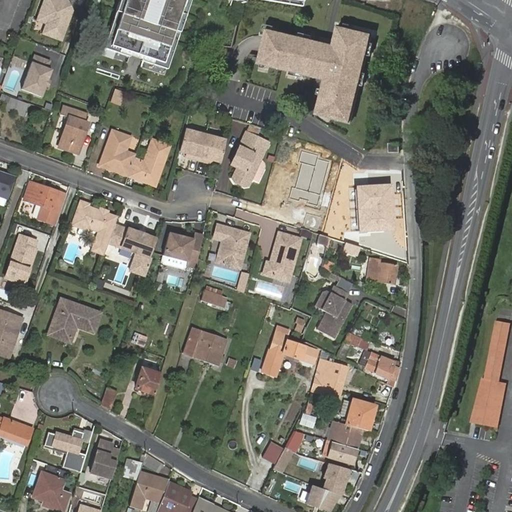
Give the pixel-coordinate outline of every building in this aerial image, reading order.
[(70,2),(64,0),(46,0),(40,16),(50,19),(48,24),(44,34),(62,41),(74,12),(70,10),(72,6),(70,2)] [(119,0),(103,47),(167,68),(189,0),(119,0)] [(50,19),(40,16),(39,20),(48,24),(50,19)] [(320,41),(267,26),(258,61),(324,78),(318,105),(330,108),(329,113),(353,119),(374,35),(338,25),(333,44),(332,49),(319,45),(320,41)] [(319,45),(332,49),(333,44),(320,41),(319,45)] [(52,60),(35,54),(23,89),(43,96),(52,69),(49,68),(52,60)] [(116,91),(113,103),(121,105),(125,94),(116,91)] [(30,104),(3,94),(0,100),(8,103),(6,110),(25,117),(30,104)] [(165,110),(167,103),(159,99),(156,107),(165,110)] [(71,117),(68,125),(70,126),(68,132),(66,131),(61,146),(80,153),(90,123),(86,121),(88,113),(67,106),(63,114),(71,117)] [(206,131),(188,127),(182,148),(193,151),(192,155),(200,157),(206,131)] [(101,164),(129,174),(136,156),(137,153),(127,150),(132,136),(114,129),(107,147),(110,148),(108,151),(106,151),(101,164)] [(229,137),(206,131),(200,157),(209,159),(209,155),(223,159),(229,137)] [(270,143),(248,132),(233,165),(239,168),(235,178),(237,182),(246,187),(250,185),(253,179),(250,175),(255,165),(258,166),(270,143)] [(136,156),(129,174),(156,184),(171,145),(154,139),(146,160),(136,156)] [(399,142),(389,142),(389,151),(399,151),(399,142)] [(318,155),(301,151),(298,162),(302,163),(295,187),(292,186),(289,198),(298,201),(300,197),(309,199),(308,203),(318,206),(329,163),(317,160),(318,155)] [(0,195),(7,198),(15,176),(0,170),(0,195)] [(50,192),(51,188),(31,181),(25,199),(53,209),(48,222),(57,225),(65,204),(56,201),(58,195),(50,192)] [(392,184),(356,186),(359,232),(395,229),(392,184)] [(94,248),(106,252),(110,240),(117,223),(119,216),(108,212),(101,209),(89,205),(90,201),(83,199),(75,222),(91,227),(92,225),(100,227),(102,231),(101,234),(99,234),(94,248)] [(219,222),(214,238),(223,241),(216,262),(240,270),(252,233),(219,222)] [(147,274),(149,270),(151,263),(153,256),(151,255),(157,241),(158,236),(149,233),(149,232),(141,230),(140,230),(130,227),(130,228),(117,223),(110,240),(138,251),(132,268),(147,274)] [(199,257),(205,232),(196,230),(195,236),(170,230),(164,252),(189,258),(188,264),(196,266),(199,257)] [(301,238),(279,233),(273,255),(275,257),(274,260),(267,265),(264,274),(272,276),(275,274),(283,276),(284,272),(291,274),(301,238)] [(29,264),(31,264),(37,248),(34,247),(37,240),(21,234),(6,276),(24,283),(29,269),(27,268),(29,264)] [(189,258),(164,252),(163,257),(165,261),(184,266),(188,264),(189,258)] [(372,257),(368,279),(395,284),(399,264),(376,260),(377,257),(372,257)] [(243,292),(249,273),(240,271),(235,290),(243,292)] [(336,285),(348,291),(352,283),(340,278),(336,285)] [(199,301),(211,304),(215,294),(203,290),(199,301)] [(215,294),(211,304),(216,306),(220,295),(215,294)] [(335,340),(352,305),(331,294),(323,310),(327,313),(318,331),(335,340)] [(80,327),(87,308),(61,299),(50,330),(68,337),(72,327),(76,326),(80,327)] [(101,313),(87,308),(80,327),(94,332),(101,313)] [(14,333),(17,334),(22,318),(0,309),(0,332),(3,334),(0,341),(0,340),(0,353),(8,356),(15,338),(13,337),(14,333)] [(510,323),(495,320),(484,378),(481,378),(470,422),(498,427),(507,383),(499,381),(510,323)] [(193,357),(202,332),(193,329),(185,354),(193,357)] [(68,337),(50,330),(48,334),(70,342),(71,338),(68,337)] [(278,331),(272,349),(316,361),(320,347),(288,338),(289,334),(278,331)] [(227,341),(202,332),(193,357),(209,363),(219,366),(227,341)] [(369,342),(349,334),(347,340),(353,343),(352,344),(366,350),(369,342)] [(347,340),(339,354),(341,355),(345,357),(352,344),(353,343),(347,340)] [(397,379),(401,367),(395,365),(397,361),(373,352),(367,367),(376,371),(375,372),(390,379),(391,377),(397,379)] [(323,356),(321,362),(313,389),(317,391),(324,393),(327,384),(343,389),(345,381),(350,365),(323,356)] [(137,386),(155,393),(161,373),(143,368),(137,386)] [(340,398),(343,389),(327,384),(324,393),(340,398)] [(117,393),(107,389),(102,404),(112,408),(117,393)] [(317,391),(313,389),(306,411),(310,413),(317,391)] [(363,427),(369,429),(375,405),(354,399),(347,423),(363,427)] [(315,418),(305,415),(302,423),(312,426),(315,418)] [(0,434),(25,444),(31,427),(0,416),(0,434)] [(363,427),(347,423),(334,419),(329,439),(358,447),(363,427)] [(85,428),(75,425),(74,431),(83,433),(85,428)] [(94,428),(86,426),(85,428),(83,433),(81,440),(90,443),(94,428)] [(305,433),(294,429),(293,435),(285,449),(283,452),(276,464),(274,469),(282,471),(301,437),(303,438),(305,433)] [(83,433),(74,431),(72,434),(58,430),(57,433),(49,431),(45,444),(68,451),(63,466),(82,471),(90,443),(81,440),(83,433)] [(112,480),(121,449),(114,447),(116,443),(101,439),(90,473),(112,480)] [(353,463),(358,447),(329,439),(328,442),(327,442),(324,450),(325,451),(324,454),(353,463)] [(283,452),(285,449),(271,442),(263,456),(276,464),(283,452)] [(133,479),(139,462),(127,458),(121,475),(133,479)] [(348,480),(349,476),(347,475),(350,468),(330,462),(325,477),(328,478),(324,488),(340,493),(342,494),(346,483),(345,482),(346,479),(348,480)] [(59,493),(60,489),(67,470),(47,464),(44,473),(42,472),(33,497),(45,500),(62,506),(65,496),(59,493)] [(169,484),(141,475),(131,505),(142,508),(145,500),(161,505),(169,484)] [(330,510),(340,493),(324,488),(313,483),(306,501),(330,510)] [(194,494),(169,484),(161,505),(157,511),(192,511),(195,504),(198,499),(193,497),(194,494)] [(70,493),(60,489),(59,493),(65,496),(62,506),(45,500),(43,504),(64,511),(70,493)] [(212,511),(225,511),(219,509),(217,511),(216,511),(211,509),(213,506),(214,504),(199,496),(198,499),(195,504),(212,511)]
